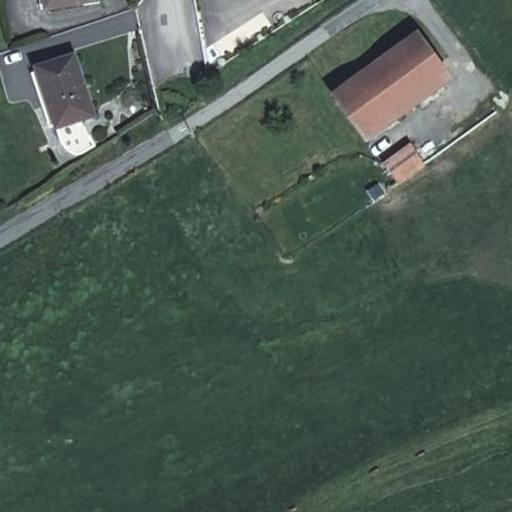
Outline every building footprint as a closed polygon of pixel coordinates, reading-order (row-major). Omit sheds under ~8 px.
[(44,0),(46,9),(86,2),(85,0),(44,0)] [(420,34),(335,96),(369,141),(453,79),(453,78),(420,34)] [(74,55),(36,68),(58,130),(97,116),(74,55)] [(398,188),(405,183),(426,165),(412,147),(387,167),(390,171),(384,176),(383,179),(383,181),(383,184),(385,186),(388,188),(390,189),(393,189),(398,188)] [(426,165),(405,183),(420,202),(442,183),(426,165)]
